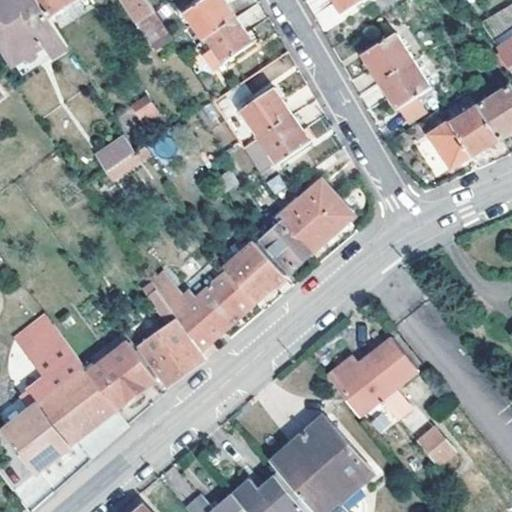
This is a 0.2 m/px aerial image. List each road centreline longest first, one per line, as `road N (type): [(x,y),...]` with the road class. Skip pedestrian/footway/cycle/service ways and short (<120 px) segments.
road 1 (unclassified): [(68,511),(415,226)]
road 2 (residential): [(281,0),(415,226)]
